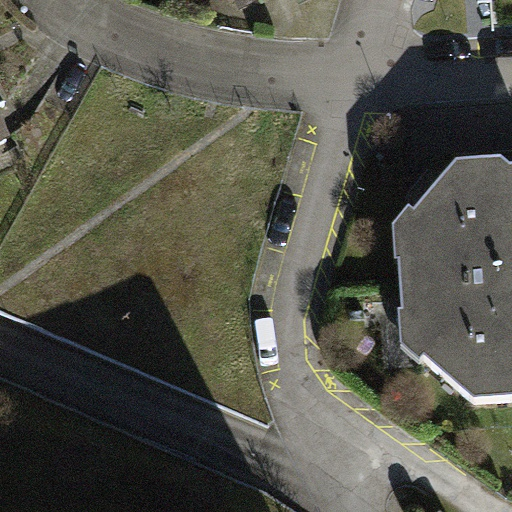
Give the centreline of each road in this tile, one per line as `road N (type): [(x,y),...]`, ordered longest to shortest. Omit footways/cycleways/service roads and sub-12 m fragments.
road 1 (residential): [(331,455),(296,349),(311,215),(360,80)]
road 2 (residential): [(360,80),(292,79),(122,48),(61,0)]
road 3 (residential): [(331,455),(415,463),(490,511)]
road 4 (residential): [(511,68),(360,80)]
